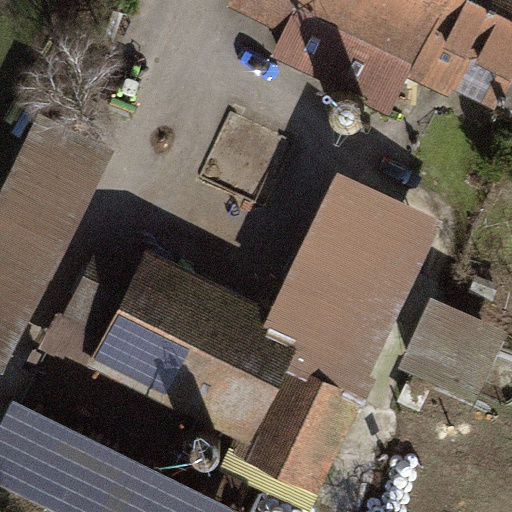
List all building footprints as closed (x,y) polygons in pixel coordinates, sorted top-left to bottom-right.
[(511,0),(231,0),(231,1),(283,27),(269,55),(393,115),(409,82),(447,101),(454,87),(495,107),(499,98),(511,103),(511,0)] [(114,150),(39,114),(0,195),(0,354),(12,361),(114,150)] [(334,174),(269,311),(150,254),(139,277),(100,258),(71,318),(59,312),(39,353),(322,488),(374,381),(365,377),(438,223),(334,174)] [(507,331),(432,296),(398,370),(472,405),(507,331)] [(244,511),(15,398),(0,431),(0,482),(61,511),(244,511)]
